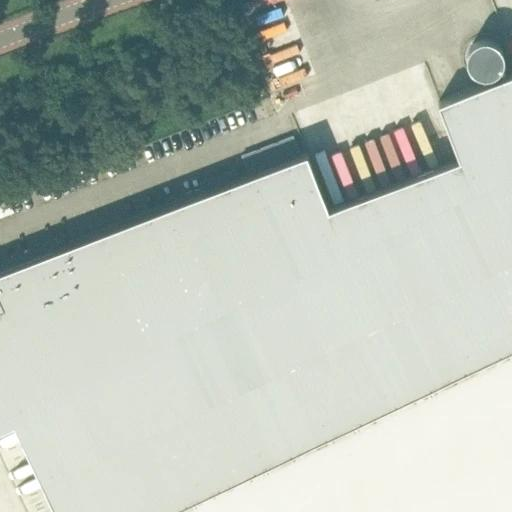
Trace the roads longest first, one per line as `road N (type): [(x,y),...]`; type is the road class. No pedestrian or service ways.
road 1 (unknown): [(0,242),(185,167),(333,94),(358,70),(364,49),(345,0)]
road 2 (unclassified): [(114,0),(0,42)]
